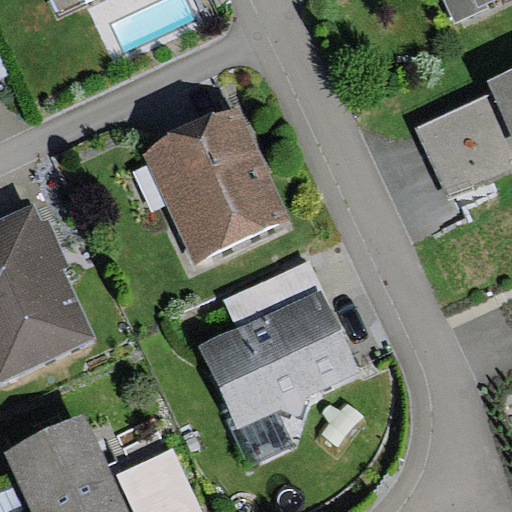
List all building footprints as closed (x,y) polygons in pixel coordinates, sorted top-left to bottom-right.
[(124,0),(76,0),(84,18),(124,0)] [(511,4),(511,0),(446,0),(459,28),(511,4)] [(511,93),(423,134),(454,201),(511,172),(511,93)] [(200,269),(282,232),(238,134),(156,172),(200,269)] [(0,378),(86,340),(34,225),(0,240),(0,378)] [(356,389),(308,286),(234,320),(247,349),(212,365),(246,439),(356,389)] [(75,437),(10,466),(30,511),(186,511),(168,469),(103,499),(75,437)]
